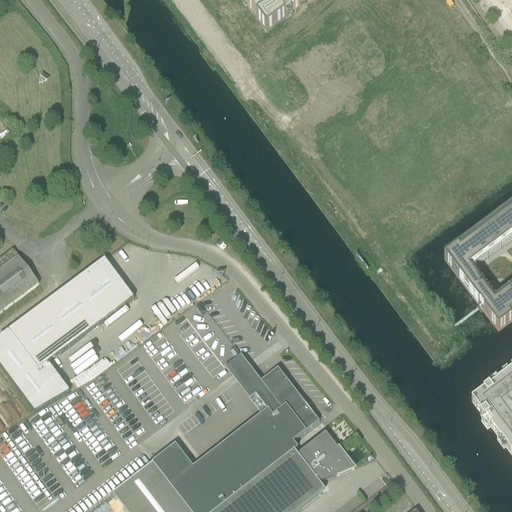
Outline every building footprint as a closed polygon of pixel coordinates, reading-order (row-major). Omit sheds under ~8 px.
[(241,0),(266,33),(310,0),(241,0)] [(351,19),(349,20),(350,21),(353,24),(353,25),(353,26),(354,26),(357,30),(358,31),(361,35),(360,35),(365,41),(370,38),(371,39),(372,41),(373,43),(381,54),(404,37),(407,34),(408,34),(409,33),(412,30),(413,30),(414,29),(413,29),(417,26),(418,26),(419,25),(423,22),(423,23),(424,22),(423,21),(420,17),(419,16),(419,17),(416,13),(416,12),(415,11),(414,10),(412,8),(411,6),(412,6),(416,3),(416,2),(415,2),(413,0),(372,0),(370,2),(368,3),(366,0),(367,0),(366,0),(365,0),(364,1),(365,1),(362,3),(361,3),(360,4),(356,7),(355,8),(352,11),(351,10),(350,11),(351,13),(351,12),(354,16),(351,19)] [(323,41),(258,89),(275,111),(269,116),(282,133),(281,134),(276,138),(277,140),(278,139),(279,141),(279,142),(281,145),(282,144),(283,147),(283,148),(284,148),(287,151),(286,152),(287,153),(288,152),(289,155),(290,157),(291,157),(292,159),(293,160),(296,164),(296,165),(297,165),(299,167),(298,167),(300,170),(300,169),(302,172),(301,172),(302,173),(303,173),(305,176),(305,177),(306,178),(306,177),(308,180),(307,180),(309,182),(310,182),(311,184),(312,186),(313,185),(313,184),(315,182),(315,183),(318,181),(320,179),(322,178),(321,178),(323,176),(324,177),(326,175),(326,174),(328,173),(329,172),(333,169),(333,170),(334,169),(336,167),(339,165),(338,165),(341,163),(341,164),(342,163),(345,160),(346,160),(346,159),(348,158),(349,158),(351,156),(353,154),(353,155),(354,154),(354,153),(358,151),(359,150),(361,148),(361,149),(364,147),(363,146),(366,145),(367,144),(370,141),(370,142),(371,141),(373,139),(376,137),(378,135),(378,136),(379,135),(383,132),(384,132),(384,131),(386,130),(387,129),(387,130),(388,128),(387,127),(385,125),(383,122),(382,120),(381,119),(380,118),(379,118),(378,116),(379,116),(376,112),(373,109),(374,109),(366,99),(365,100),(364,101),(365,101),(362,103),(362,102),(361,103),(361,104),(358,106),(356,107),(357,107),(355,109),(354,108),(352,110),(352,111),(350,112),(348,112),(349,113),(345,116),(345,115),(344,116),(342,118),(339,120),(340,120),(337,122),(337,121),(336,122),(333,125),(333,124),(331,125),(332,126),(330,127),(329,127),(327,129),(325,131),(325,130),(324,131),(324,132),(320,134),(319,135),(317,137),(317,136),(315,138),(293,108),(295,107),(295,106),(297,105),(298,105),(298,104),(301,101),(302,102),(303,101),(302,101),(304,99),(305,99),(307,97),(309,96),(310,96),(311,95),(310,95),(314,92),(314,93),(315,92),(315,91),(317,90),(320,88),(322,86),(322,87),(323,86),(323,85),(326,83),(327,83),(328,83),(327,82),(329,80),(330,81),(332,79),(332,78),(334,77),(335,77),(336,77),(335,76),(339,73),(339,74),(340,73),(343,71),(345,70),(323,41)] [(424,173),(422,174),(423,174),(423,175),(424,175),(427,179),(427,180),(428,182),(428,181),(431,185),(433,187),(435,190),(436,192),(436,191),(438,194),(438,195),(439,196),(442,195),(445,198),(442,200),(444,202),(447,206),(447,207),(448,208),(450,207),(449,207),(449,206),(453,203),(454,204),(457,201),(457,200),(460,198),(460,199),(462,198),(462,197),(467,193),(468,193),(470,191),(473,189),(475,188),(474,188),(477,185),(478,186),(479,185),(479,184),(485,180),(487,179),(487,178),(490,176),(492,175),(495,172),(495,173),(497,172),(496,171),(499,169),(501,168),(504,166),(507,164),(506,164),(511,159),(511,131),(510,129),(511,129),(509,127),(507,129),(504,125),(506,123),(505,121),(501,117),(502,117),(501,115),(499,116),(500,117),(495,120),(491,122),(492,123),(489,125),(488,124),(487,126),(481,130),(479,132),(476,134),(474,135),(474,136),(471,138),(471,137),(469,139),(470,139),(464,143),(461,145),(462,145),(454,151),(454,150),(452,152),(450,154),(449,154),(447,155),(448,156),(445,158),(445,157),(442,159),(442,160),(437,164),(436,163),(435,164),(435,165),(432,167),(428,170),(429,170),(424,173)] [(511,208),(444,260),(478,307),(479,306),(483,312),(483,313),(498,333),(511,321),(511,208)] [(0,260),(0,315),(39,286),(12,251),(0,260)] [(0,338),(0,368),(34,414),(69,394),(48,365),(134,301),(104,261),(0,338)] [(210,278),(200,285),(206,294),(216,288),(210,278)] [(483,393),(471,402),(480,414),(479,415),(483,421),(487,418),(492,425),(489,427),(511,456),(511,371),(489,388),(488,387),(483,392),(483,393)] [(188,511),(216,511),(297,450),(293,444),(318,424),(298,398),(295,400),(277,376),(253,395),(267,412),(192,470),(175,447),(151,465),(152,466),(154,464),(188,511)] [(297,450),(216,511),(188,511),(154,464),(152,466),(112,496),(124,511),(299,511),(322,495),(318,485),(336,477),(336,478),(354,470),(342,456),(340,457),(336,451),(337,450),(325,435),(297,456),(294,453),(297,450)]
